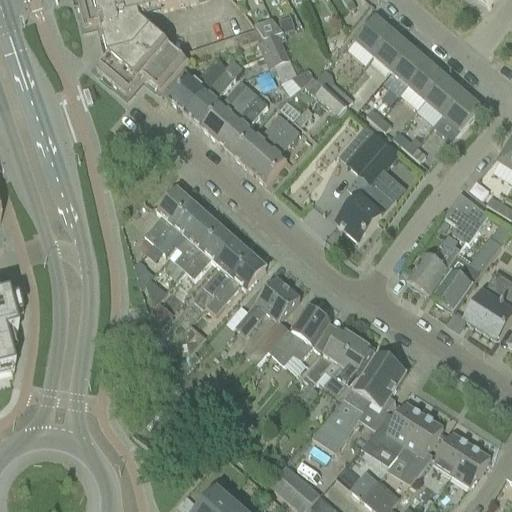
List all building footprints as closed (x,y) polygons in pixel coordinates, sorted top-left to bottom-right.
[(178,60),(143,28),(141,21),(144,20),(145,20),(148,24),(162,20),(158,16),(164,15),(184,10),(204,5),(211,3),(210,0),(74,0),(84,36),(99,32),(107,64),(96,78),(124,103),(142,84),(160,100),(162,97),(175,83),(188,69),(258,46),(255,35),(178,60)] [(339,0),(345,9),(351,6),(347,0),(339,0)] [(472,0),(480,7),(488,14),(500,0),(472,0)] [(372,63),(392,40),(374,25),(370,30),(355,48),(368,59),(372,63)] [(276,33),(271,26),(254,33),(255,35),(263,47),(278,41),(282,40),(276,33)] [(409,55),(392,40),(372,63),(390,78),(409,55)] [(283,53),(278,41),(263,47),(259,48),(265,61),(283,53)] [(289,66),(283,53),(265,61),(271,74),(274,73),(289,66)] [(407,93),(427,70),(409,55),(390,78),(407,93)] [(296,83),(289,66),(274,73),(281,89),(296,83)] [(226,75),(225,75),(225,76),(214,67),(195,88),(189,83),(183,90),(170,105),(168,107),(184,121),(226,75)] [(233,68),(226,75),(184,121),(200,136),(222,112),(216,106),(242,76),(233,68)] [(445,86),(427,70),(407,93),(425,108),(445,86)] [(316,84),(325,93),(337,103),(343,97),(333,88),(331,80),(324,75),(316,84)] [(303,94),(314,82),(307,77),(292,85),(301,95),(303,94)] [(355,102),(369,84),(361,78),(347,95),(355,102)] [(315,105),(325,93),(316,84),(314,82),(303,94),(315,105)] [(170,105),(183,90),(175,83),(162,97),(170,105)] [(462,101),(445,86),(425,108),(443,123),(462,101)] [(216,150),(257,103),(241,89),(222,112),(200,136),(216,150)] [(337,103),(325,93),(315,105),(313,107),(335,126),(337,124),(338,125),(341,121),(349,113),(348,112),(337,103)] [(353,106),(343,97),(337,103),(348,112),(353,106)] [(451,150),(480,116),(462,101),(443,123),(433,134),(451,150)] [(232,164),(253,140),(247,135),(267,112),(257,103),(216,150),(232,164)] [(305,114),(294,127),(300,132),(312,119),(305,114)] [(365,123),(375,131),(381,125),(371,116),(365,123)] [(248,178),(288,131),(278,123),(259,145),(253,140),(232,164),(248,178)] [(390,133),(381,125),(375,131),(384,139),(390,133)] [(298,141),(288,131),(248,178),(264,193),(286,169),(279,163),(298,141)] [(373,141),(347,172),(360,183),(371,192),(397,162),(373,141)] [(400,153),(409,161),(415,154),(406,146),(400,153)] [(511,147),(498,170),(511,178),(511,147)] [(419,169),(425,162),(415,154),(409,161),(419,169)] [(359,205),(336,231),(340,235),(345,239),(358,250),(382,224),(381,223),(396,206),(379,191),(373,198),(369,194),(371,192),(360,183),(348,196),(359,205)] [(153,252),(190,210),(175,197),(158,216),(155,219),(161,223),(143,243),(145,244),(151,250),(152,252),(153,252)] [(487,223),(488,223),(463,203),(460,201),(443,224),(457,233),(451,240),(468,252),(487,223)] [(496,218),(501,211),(490,204),(485,212),(496,218)] [(185,246),(205,223),(190,210),(153,252),(164,261),(181,242),(185,246)] [(511,217),(501,211),(496,218),(511,228),(511,217)] [(183,278),(220,236),(205,223),(185,246),(186,246),(178,255),(182,259),(173,269),(183,278)] [(468,298),(483,278),(502,251),(511,239),(499,230),(469,272),(456,262),(442,282),(447,285),(432,306),(435,308),(435,311),(442,315),(444,314),(453,319),(468,298)] [(210,268),(215,272),(234,249),(220,236),(183,278),(193,287),(210,268)] [(213,304),(250,263),(234,249),(215,272),(220,276),(203,296),(213,304)] [(427,303),(442,282),(456,262),(459,257),(453,253),(449,257),(444,253),(434,268),(425,262),(408,288),(407,290),(406,290),(410,292),(410,294),(415,298),(416,296),(427,303)] [(265,276),(250,263),(213,304),(205,313),(206,313),(215,322),(240,294),(245,298),(265,276)] [(140,296),(145,291),(150,285),(153,282),(138,269),(133,275),(140,296)] [(174,288),(183,278),(173,269),(164,280),(174,288)] [(497,347),(511,323),(511,289),(495,279),(465,327),(497,347)] [(150,285),(145,291),(153,313),(165,300),(161,295),(150,285)] [(248,318),(234,334),(244,343),(265,319),(274,327),(274,328),(278,331),(279,329),(299,306),(289,297),(286,295),(276,286),(256,309),(248,318)] [(0,384),(12,382),(2,347),(15,344),(5,307),(0,308),(0,384)] [(158,308),(147,320),(154,342),(172,321),(158,308)] [(288,336),(268,358),(283,372),(293,361),(300,366),(309,356),(312,352),(314,353),(329,329),(306,314),(291,338),(288,336)] [(212,346),(208,350),(218,358),(235,339),(225,331),(212,346)] [(189,361),(203,344),(190,332),(183,338),(189,361)] [(322,363),(301,387),(307,392),(311,395),(333,370),(339,374),(357,347),(356,346),(355,341),(350,338),(346,339),(344,338),(340,335),(338,339),(322,363)] [(339,374),(323,393),(338,405),(356,385),(371,361),(374,357),(369,355),(368,354),(367,349),(362,346),(358,347),(357,347),(339,374)] [(377,360),(359,387),(354,394),(332,421),(321,433),(312,444),(335,460),(368,409),(384,419),(394,407),(388,406),(406,379),(377,360)] [(399,463),(424,424),(405,412),(397,425),(390,421),(377,436),(368,446),(367,447),(377,454),(380,451),(398,463),(399,463)] [(218,415),(202,434),(230,459),(247,440),(218,415)] [(443,436),(424,424),(399,463),(398,463),(396,464),(407,470),(397,485),(409,492),(431,465),(426,462),(443,436)] [(451,484),(471,454),(452,442),(433,472),(451,484)] [(470,496),(489,465),(471,454),(451,484),(470,496)] [(310,511),(319,503),(285,474),(269,493),(290,511),(310,511)] [(361,507),(377,487),(365,478),(349,496),(361,507)] [(391,511),(398,505),(377,487),(361,507),(367,511),(391,511)] [(221,511),(225,507),(217,499),(205,511),(221,511)] [(327,511),(328,511),(319,503),(310,511),(327,511)]
